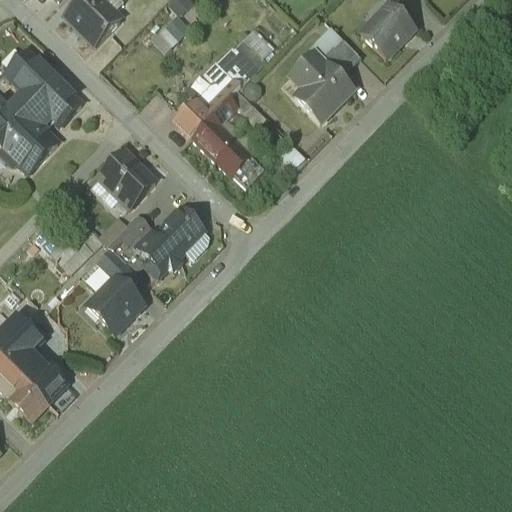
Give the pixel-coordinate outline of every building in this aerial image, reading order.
[(98,4),(94,0),(85,0),(64,21),(65,22),(66,21),(83,39),(82,39),(95,52),(121,26),(114,19),(98,4)] [(113,0),(101,0),(98,4),(114,19),(123,9),(113,0)] [(179,0),(171,9),(181,19),(155,45),(169,60),(195,34),(183,22),(198,7),(190,0),(179,0)] [(389,11),(360,41),(386,65),(404,46),(403,45),(414,34),(389,11)] [(314,60),(290,83),(302,96),(295,103),(320,129),(353,96),(341,85),(361,65),(343,46),(334,55),(333,54),(321,66),(314,60)] [(232,55),(215,71),(225,80),(241,64),(232,55)] [(0,145),(57,87),(28,59),(6,82),(24,100),(7,117),(0,109),(0,145)] [(241,64),(225,80),(231,87),(232,86),(241,95),(256,79),(241,64)] [(221,98),(203,116),(212,124),(229,106),(238,98),(241,95),(232,86),(231,87),(221,98)] [(57,87),(0,145),(0,153),(29,181),(57,150),(46,139),(55,130),(59,134),(81,112),(80,110),(79,112),(57,90),(58,89),(57,87)] [(214,91),(196,109),(203,116),(221,98),(214,91)] [(253,112),(238,98),(229,106),(238,115),(237,116),(243,122),(253,112)] [(229,106),(212,124),(221,133),(237,116),(238,115),(229,106)] [(196,109),(195,107),(174,129),(191,145),(212,124),(203,116),(196,109)] [(221,133),(212,124),(191,145),(230,184),(249,165),(251,162),(221,133)] [(283,161),(297,175),(308,163),(295,150),(283,161)] [(155,188),(125,159),(100,185),(130,214),(155,188)] [(249,165),(232,182),(246,196),(263,178),(249,165)] [(183,215),(157,240),(159,242),(155,246),(151,242),(137,255),(149,267),(144,272),(158,285),(168,274),(173,277),(181,269),(179,263),(206,237),(203,235),(205,230),(200,225),(195,226),(183,215)] [(139,223),(116,246),(126,256),(149,232),(139,223)] [(126,256),(116,246),(108,255),(118,265),(126,256)] [(116,285),(98,303),(98,325),(114,341),(143,311),(116,285)] [(25,305),(0,329),(0,363),(9,372),(19,363),(40,342),(25,327),(36,317),(25,305)] [(0,363),(0,396),(31,426),(47,409),(9,372),(0,363)] [(43,371),(34,379),(19,363),(9,372),(47,409),(64,392),(43,371)]
